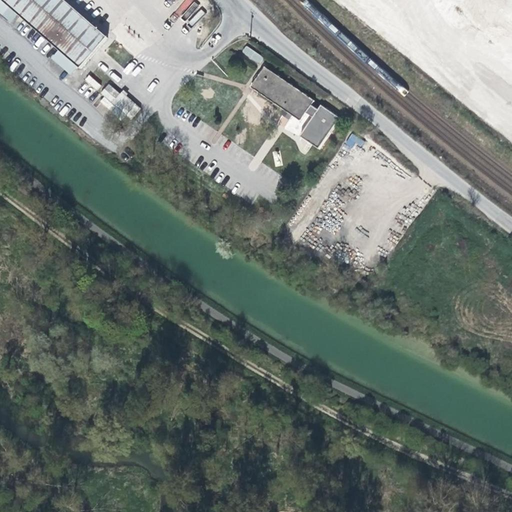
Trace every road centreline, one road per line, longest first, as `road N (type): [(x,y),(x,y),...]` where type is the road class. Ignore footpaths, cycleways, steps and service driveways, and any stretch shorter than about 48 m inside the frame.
road 1 (track): [(130,291),(337,418),(511,497)]
road 2 (unclassified): [(511,224),(231,0)]
road 3 (track): [(130,291),(0,190)]
